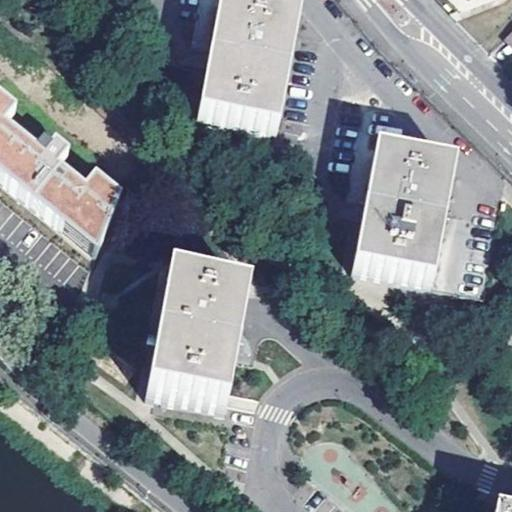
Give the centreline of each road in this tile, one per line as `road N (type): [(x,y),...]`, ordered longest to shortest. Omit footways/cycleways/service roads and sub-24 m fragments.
road 1 (residential): [(511,490),(434,454),(360,387),(336,381),(289,394),(268,431),(264,486),(285,511)]
road 2 (secondary): [(385,0),(511,126)]
